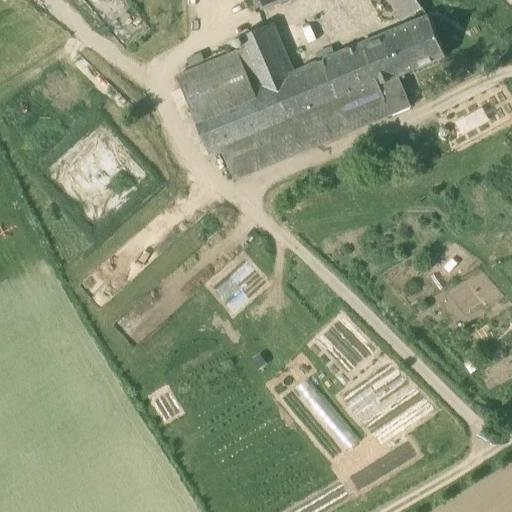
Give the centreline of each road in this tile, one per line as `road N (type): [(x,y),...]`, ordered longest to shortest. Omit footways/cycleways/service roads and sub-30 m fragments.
road 1 (track): [(492,449),(477,425),(231,194),(511,74)]
road 2 (track): [(231,194),(184,149),(146,80),(89,39),(56,0)]
road 3 (track): [(387,511),(511,437)]
